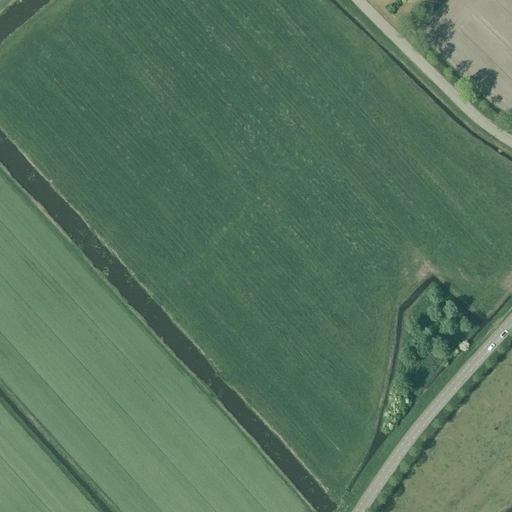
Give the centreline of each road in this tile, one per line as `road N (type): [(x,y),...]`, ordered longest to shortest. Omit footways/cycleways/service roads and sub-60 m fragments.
road 1 (tertiary): [(359,511),(511,322)]
road 2 (tertiary): [(511,141),(461,104),(356,0)]
